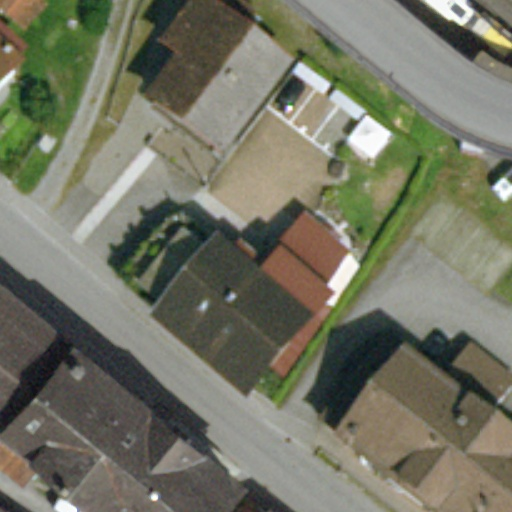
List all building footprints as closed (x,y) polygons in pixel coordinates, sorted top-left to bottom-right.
[(0,0),(0,13),(11,0),(0,0)] [(284,76),(201,16),(130,114),(213,174),(284,76)] [(301,335),(206,258),(148,329),(243,406),(301,335)] [(197,511),(233,469),(0,281),(0,438),(91,511),(197,511)] [(511,511),(511,454),(391,365),(326,453),(405,511),(511,511)]
